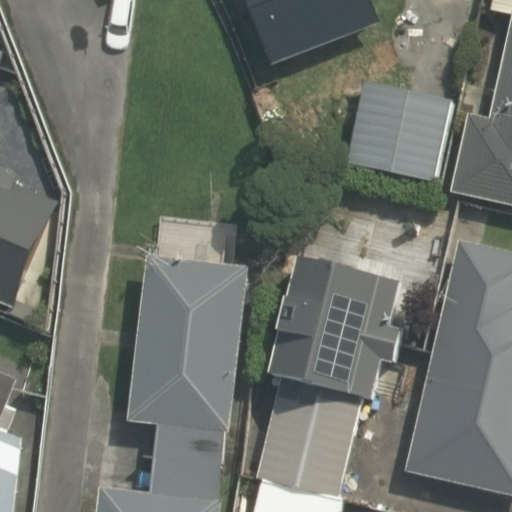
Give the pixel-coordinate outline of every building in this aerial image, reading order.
[(252,0),(291,99),(397,58),(375,1),(377,0),(252,0)] [(511,33),(493,122),(470,117),(452,197),(511,210),(511,33)] [(348,168),(439,187),(456,107),(366,87),(348,168)] [(256,179),(278,172),(269,144),(247,151),(256,179)] [(0,187),(0,307),(24,317),(81,223),(0,187)] [(410,477),(511,500),(511,257),(464,246),(410,477)] [(96,511),(225,511),(226,509),(220,508),(227,438),(236,439),(253,272),(147,261),(130,425),(162,428),(155,498),(99,492),(96,511)] [(403,289),(302,262),(271,376),(379,406),(390,367),(397,369),(407,331),(392,327),(403,289)] [(0,511),(19,511),(26,443),(0,432),(20,384),(0,376),(0,511)] [(259,480),(341,501),(366,404),(284,382),(259,480)] [(342,511),(344,506),(262,487),(256,511),(342,511)]
